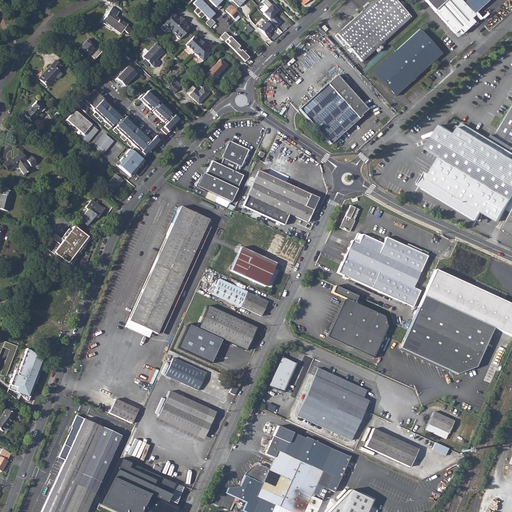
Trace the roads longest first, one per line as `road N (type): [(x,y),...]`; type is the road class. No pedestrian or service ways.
road 1 (tertiary): [(15,491),(122,221),(204,125),(241,100)]
road 2 (residential): [(353,171),(511,22)]
road 3 (residential): [(192,511),(274,332)]
road 4 (residential): [(356,183),(511,256)]
road 5 (residential): [(274,332),(341,187)]
road 6 (residential): [(399,405),(388,383),(274,332)]
road 7 (tertiary): [(241,100),(252,75),(333,0)]
road 8 (residential): [(241,100),(340,171)]
